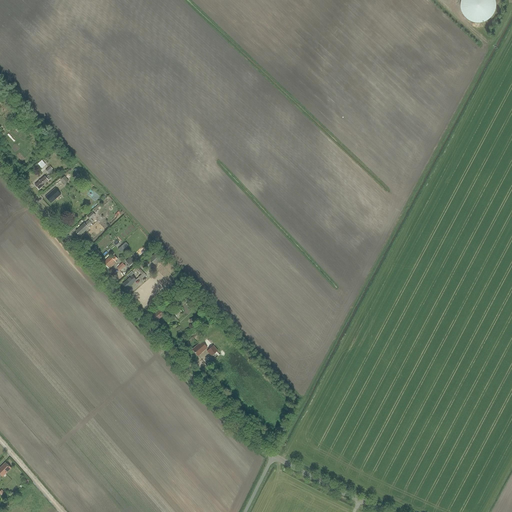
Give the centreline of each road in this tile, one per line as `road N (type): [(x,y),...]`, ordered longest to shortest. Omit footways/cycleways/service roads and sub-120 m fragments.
road 1 (tertiary): [(272,455),(225,414),(0,166)]
road 2 (tertiary): [(388,511),(272,455)]
